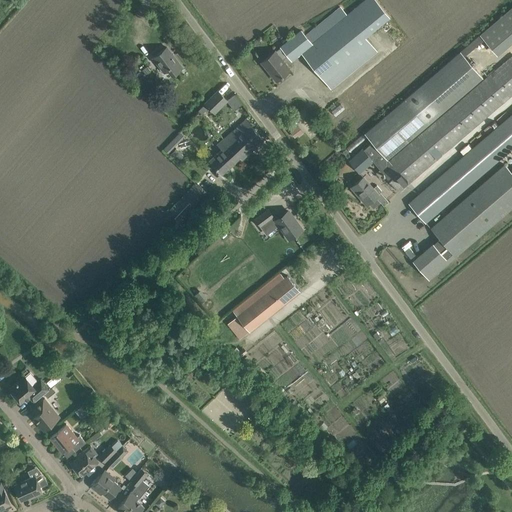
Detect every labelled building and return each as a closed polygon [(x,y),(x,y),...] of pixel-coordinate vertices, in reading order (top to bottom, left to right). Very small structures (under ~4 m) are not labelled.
[(364,37),(389,17),(375,0),(364,0),(346,15),(339,6),(305,35),(301,30),(275,51),(269,55),(261,62),(276,80),(284,74),(290,70),(282,59),(297,47),(331,89),(376,51),(364,37)] [(497,54),(511,41),(511,6),(480,33),(497,54)] [(174,73),(182,67),(166,47),(153,57),(164,72),(170,67),(174,73)] [(511,94),(511,55),(389,161),(388,160),(483,77),(459,50),(364,133),(372,142),(363,150),(363,149),(349,160),(359,173),(373,161),(399,191),(511,94)] [(227,100),(218,91),(205,103),(197,110),(201,114),(209,107),(214,113),(227,100)] [(234,109),(242,104),(235,94),(227,99),(234,109)] [(511,113),(409,203),(425,222),(511,146),(511,113)] [(237,126),(223,139),(242,159),(255,146),(263,139),(245,119),(237,126)] [(295,138),(304,132),(298,123),(289,129),(295,138)] [(222,148),(209,160),(222,174),(240,157),(241,159),(242,159),(223,139),(218,144),(222,148)] [(177,162),(183,156),(176,148),(169,154),(177,162)] [(511,172),(504,164),(430,228),(455,256),(511,206),(511,172)] [(363,177),(351,187),(358,194),(360,193),(362,195),(362,196),(368,203),(369,202),(373,207),(380,202),(376,196),(380,192),(382,190),(377,184),(373,188),(363,177)] [(208,194),(196,182),(168,211),(181,223),(208,194)] [(261,226),(273,217),(268,210),(256,219),(261,226)] [(288,210),(280,216),(275,220),(288,238),(293,234),(302,229),(301,228),(300,229),(293,219),(294,218),(288,210)] [(413,261),(428,279),(449,261),(433,243),(417,257),(413,261)] [(410,247),(405,251),(413,261),(417,257),(410,247)] [(240,339),(249,331),(300,291),(287,275),(236,316),(227,323),(240,339)] [(239,350),(236,346),(232,350),(235,353),(232,356),(235,360),(247,351),(243,346),(239,350)] [(46,382),(50,387),(61,378),(57,373),(46,382)] [(24,376),(9,388),(20,401),(28,395),(34,402),(44,393),(50,388),(42,378),(32,386),(24,376)] [(50,388),(44,393),(47,397),(55,391),(52,387),(50,388)] [(39,402),(31,408),(36,414),(33,417),(44,430),(51,424),(60,417),(59,416),(57,418),(47,405),(49,404),(44,398),(39,402)] [(88,407),(91,405),(88,401),(76,409),(79,413),(84,409),(86,412),(89,410),(88,407)] [(74,451),(82,445),(86,442),(79,434),(77,436),(66,424),(50,437),(62,452),(70,446),(74,451)] [(101,434),(99,431),(90,438),(92,440),(93,440),(101,434)] [(110,444),(102,453),(99,456),(105,462),(121,446),(118,444),(114,444),(112,446),(110,444)] [(111,468),(115,463),(128,450),(122,444),(121,446),(105,462),(111,468)] [(91,445),(84,450),(77,456),(77,457),(71,463),(77,471),(79,469),(83,474),(98,461),(94,457),(98,454),(91,445)] [(123,511),(137,511),(138,511),(143,506),(136,499),(138,497),(139,498),(149,485),(143,480),(148,473),(145,471),(141,467),(131,480),(136,484),(117,507),(123,511)] [(35,475),(14,485),(21,499),(27,496),(28,498),(42,492),(39,486),(45,483),(45,482),(44,476),(40,471),(35,475)] [(109,497),(116,489),(119,485),(103,472),(98,478),(91,486),(101,493),(102,491),(109,497)] [(0,508),(4,506),(5,508),(11,506),(0,482),(0,508)] [(160,507),(165,500),(160,496),(155,502),(160,507)]
